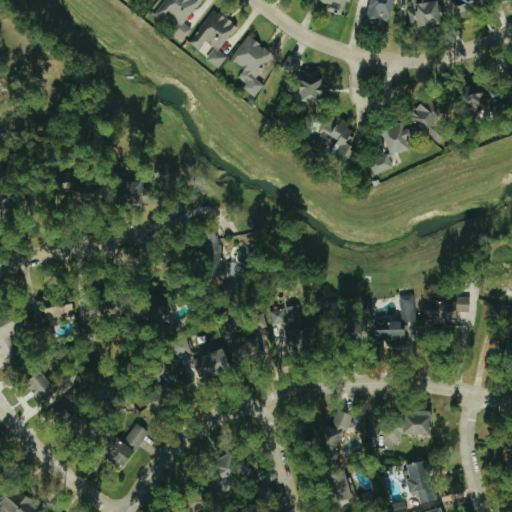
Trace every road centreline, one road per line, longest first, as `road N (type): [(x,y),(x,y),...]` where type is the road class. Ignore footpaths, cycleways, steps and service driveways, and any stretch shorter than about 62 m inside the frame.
road 1 (tertiary): [(123,511),(167,452),(238,409),(375,382),(511,403)]
road 2 (residential): [(115,511),(39,452),(0,404)]
road 3 (tertiary): [(392,61),(317,42),(255,0)]
road 4 (residential): [(0,268),(61,251),(129,249)]
road 5 (tertiary): [(392,61),(456,54),(511,32)]
road 6 (residential): [(481,511),(467,462),(471,393)]
